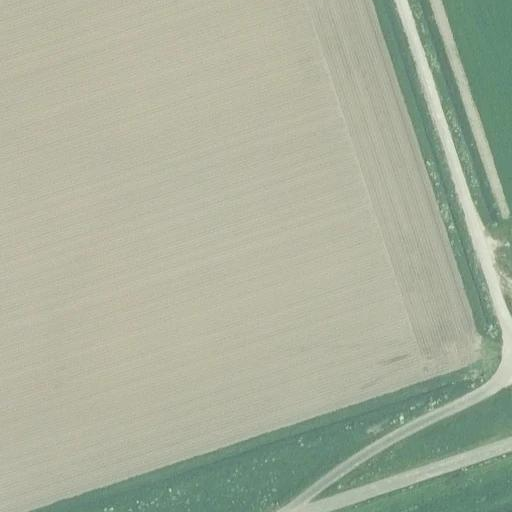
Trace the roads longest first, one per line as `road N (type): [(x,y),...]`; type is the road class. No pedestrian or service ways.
road 1 (unclassified): [(511,338),(404,0)]
road 2 (unclassified): [(511,361),(481,392),(354,462),(299,511)]
road 3 (unclassified): [(305,511),(511,442)]
